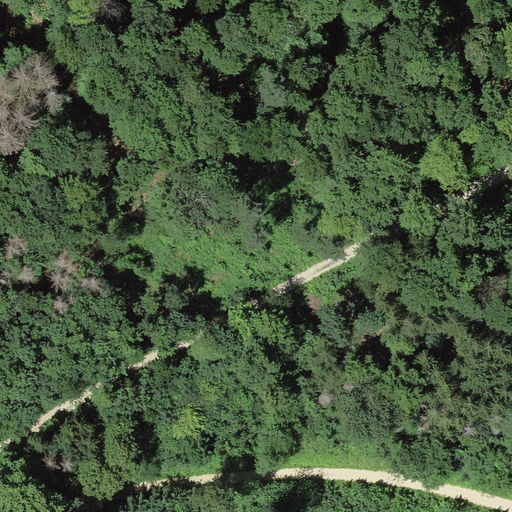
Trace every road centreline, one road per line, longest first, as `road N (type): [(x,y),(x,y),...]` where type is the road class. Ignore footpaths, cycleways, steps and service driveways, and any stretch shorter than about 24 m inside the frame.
road 1 (track): [(0,450),(182,335),(437,221),(511,172)]
road 2 (track): [(511,509),(348,474),(265,469),(162,481),(66,511)]
